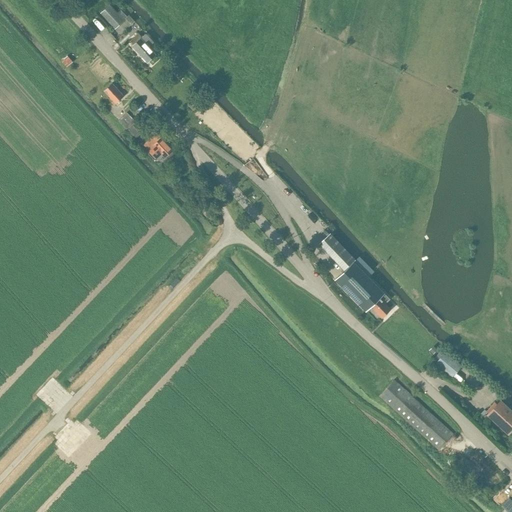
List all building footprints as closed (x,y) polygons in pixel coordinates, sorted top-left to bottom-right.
[(101,13),(100,14),(114,29),(125,19),(127,17),(120,10),(117,13),(110,5),(101,13)] [(156,55),(140,38),(132,46),(148,63),(156,55)] [(67,56),(62,61),(67,67),(72,61),(67,56)] [(112,83),(104,90),(114,100),(111,102),(114,105),(124,96),(112,83)] [(193,99),(187,105),(192,111),(198,105),(193,99)] [(135,121),(127,112),(118,121),(126,129),(135,121)] [(136,137),(145,128),(138,121),(129,129),(136,137)] [(161,138),(160,138),(156,134),(144,145),(156,158),(161,153),(165,157),(173,150),(161,138)] [(344,270),(335,279),(366,312),(371,307),(382,318),(391,309),(385,303),(390,299),(354,261),(356,259),(331,233),(319,244),(344,270)] [(433,346),(429,350),(433,354),(437,350),(433,346)] [(460,366),(445,353),(436,363),(452,376),(460,366)] [(440,449),(454,434),(394,380),(380,395),(440,449)] [(500,399),(486,415),(508,435),(511,430),(511,409),(501,400),(500,399)] [(501,506),(507,511),(511,511),(511,500),(509,498),(501,506)]
